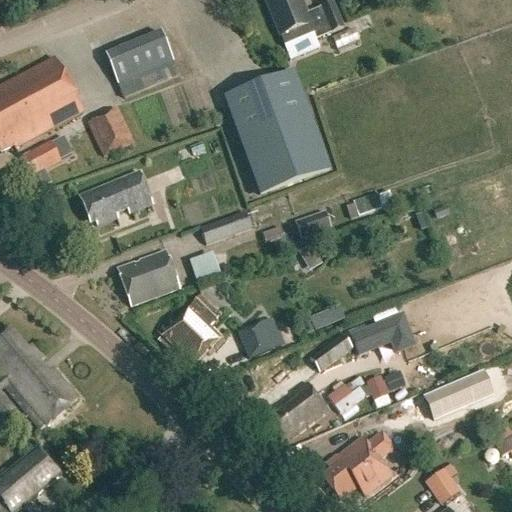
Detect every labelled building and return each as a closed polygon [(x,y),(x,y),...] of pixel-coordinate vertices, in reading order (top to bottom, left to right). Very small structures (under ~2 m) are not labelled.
[(310,27),(315,41),(330,35),(330,36),(343,30),(332,5),(306,15),(304,10),(300,12),(295,0),(262,0),(279,40),(310,27)] [(102,55),(122,101),(178,79),(160,32),(102,55)] [(332,43),(337,55),(359,46),(354,34),(332,43)] [(0,154),(1,156),(13,149),(15,152),(83,116),(54,61),(0,89),(0,154)] [(220,99),(257,197),(329,172),(293,74),(220,99)] [(115,110),(85,123),(100,157),(130,145),(115,110)] [(48,142),(18,158),(29,179),(59,164),(48,142)] [(90,227),(95,224),(97,229),(118,221),(116,216),(127,212),(129,216),(153,207),(140,175),(79,199),(90,227)] [(377,195),(383,209),(416,197),(411,182),(377,195)] [(354,207),(358,219),(381,211),(376,196),(353,204),(354,207)] [(358,219),(354,207),(345,210),(349,222),(358,219)] [(243,212),(198,230),(204,248),(250,231),(243,212)] [(292,225),(299,243),(329,232),(323,214),(292,225)] [(281,240),(278,230),(260,236),(263,246),(281,240)] [(165,254),(117,272),(131,310),(179,292),(165,254)] [(172,356),(192,373),(201,364),(198,361),(206,352),(209,355),(222,341),(207,327),(218,316),(198,298),(187,311),(160,342),(174,354),(172,356)] [(338,310),(309,322),(314,334),(343,322),(338,310)] [(258,327),(269,353),(281,348),(270,322),(258,327)] [(40,433),(76,402),(51,373),(47,376),(38,365),(42,362),(30,348),(26,352),(8,330),(0,336),(0,379),(2,381),(0,382),(0,419),(2,422),(13,412),(0,396),(0,392),(3,389),(40,433)] [(307,359),(317,374),(351,351),(340,335),(307,359)] [(383,380),(389,395),(405,389),(399,374),(383,380)] [(424,401),(433,423),(492,398),(482,376),(424,401)] [(366,389),(372,404),(387,398),(381,383),(366,389)] [(327,413),(307,386),(289,399),(293,404),(265,424),(281,446),(327,413)] [(327,400),(333,409),(350,397),(343,388),(327,400)] [(364,500),(391,479),(379,463),(394,451),(381,435),(366,447),(362,441),(337,460),(336,458),(325,467),(329,473),(321,479),(339,503),(357,490),(364,500)] [(0,480),(0,503),(7,511),(22,511),(64,478),(40,448),(0,480)] [(450,463),(425,481),(441,504),(461,490),(451,477),(457,473),(450,463)]
